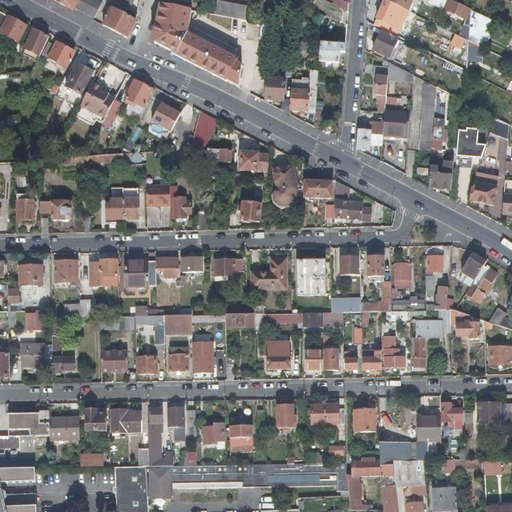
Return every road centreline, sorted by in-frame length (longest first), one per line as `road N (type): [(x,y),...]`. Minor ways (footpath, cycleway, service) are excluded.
road 1 (residential): [(511,384),(0,396)]
road 2 (residential): [(417,199),(404,231),(389,237),(0,248)]
road 3 (secondary): [(344,163),(137,63)]
road 4 (residential): [(344,163),(359,0)]
road 5 (secondary): [(137,63),(15,0)]
